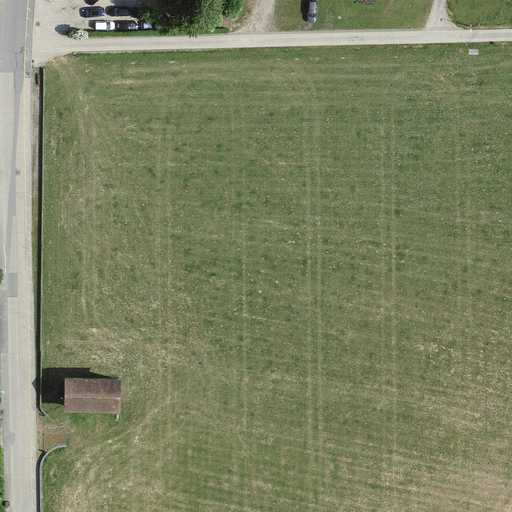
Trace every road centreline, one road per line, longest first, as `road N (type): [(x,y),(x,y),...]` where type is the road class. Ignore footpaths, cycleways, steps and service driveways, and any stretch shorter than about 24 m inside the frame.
road 1 (residential): [(12,43),(511,33)]
road 2 (unclassified): [(12,43),(23,511)]
